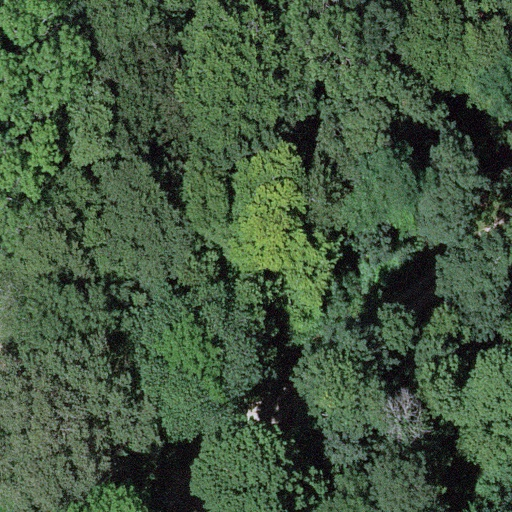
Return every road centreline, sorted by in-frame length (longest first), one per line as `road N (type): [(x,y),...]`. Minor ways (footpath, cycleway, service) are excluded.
road 1 (track): [(152,511),(224,436),(386,333),(511,219)]
road 2 (track): [(224,436),(12,363),(0,352)]
